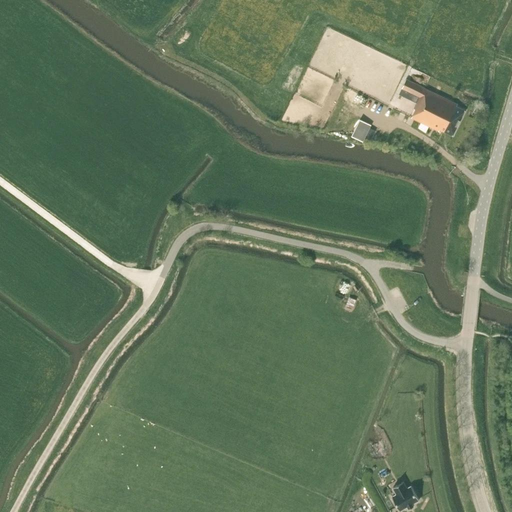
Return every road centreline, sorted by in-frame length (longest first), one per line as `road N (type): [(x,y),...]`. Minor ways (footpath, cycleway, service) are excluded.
road 1 (unclassified): [(466,347),(407,326),(369,268),(351,256),(219,226),(182,237),(158,286)]
road 2 (tertiary): [(466,347),(483,205),(511,105)]
road 3 (tertiary): [(485,511),(465,420),(466,347)]
